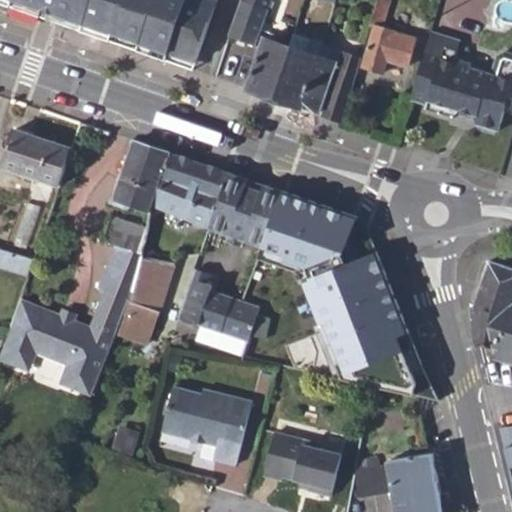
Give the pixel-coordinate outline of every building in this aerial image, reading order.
[(39,17),(41,10),(12,0),(10,7),(39,17)] [(12,0),(41,10),(55,15),(92,28),(112,34),(140,44),(169,54),(195,63),(217,0),(12,0)] [(259,47),(276,0),(241,0),(229,36),(259,47)] [(373,26),(361,66),(383,73),(387,61),(408,67),(416,38),(383,27),(390,0),(376,0),(370,25),(373,26)] [(53,22),(55,15),(41,10),(39,17),(53,22)] [(90,34),(92,28),(55,15),(53,22),(90,34)] [(109,41),(112,34),(92,28),(90,34),(109,41)] [(427,105),(440,109),(439,114),(454,118),(463,111),(475,114),(479,126),(495,131),(501,113),(502,109),(511,103),(511,102),(511,58),(505,56),(500,60),(494,77),(459,66),(454,57),(455,51),(447,49),(451,38),(432,31),(411,100),(427,105)] [(295,47),(306,51),(311,38),(296,33),(292,46),(295,47)] [(137,51),(140,44),(112,34),(109,41),(137,51)] [(259,96),(277,102),(295,47),(292,46),(276,41),(268,38),(248,91),(259,96)] [(303,111),(304,108),(319,56),(323,44),(323,42),(311,38),(306,51),(295,47),(277,102),(303,111)] [(455,51),(459,40),(451,38),(447,49),(455,51)] [(166,61),(169,54),(140,44),(137,51),(166,61)] [(337,62),(341,51),(323,44),(319,56),(337,62)] [(318,113),(317,115),(342,124),(361,58),(341,51),(337,62),(319,56),(304,108),(318,113)] [(192,70),(193,70),(195,63),(169,54),(166,61),(192,70)] [(511,116),(511,102),(511,103),(502,109),(501,113),(511,116)] [(439,114),(440,109),(427,105),(426,110),(439,114)] [(58,186),(71,147),(14,128),(0,166),(58,186)] [(114,200),(149,212),(152,204),(170,151),(135,140),(114,200)] [(152,204),(210,228),(229,173),(170,151),(152,204)] [(210,228),(229,235),(232,229),(247,235),(244,241),(262,247),(271,222),(283,191),(264,185),(255,211),(239,205),(248,179),(229,173),(210,228)] [(248,179),(239,205),(255,211),(264,185),(248,179)] [(342,267),(338,256),(348,229),(353,216),(283,191),(271,222),(262,247),(306,266),(309,280),(342,267)] [(122,296),(128,297),(135,276),(144,250),(149,230),(111,216),(103,241),(117,245),(102,289),(106,290),(122,296)] [(229,235),(227,241),(242,247),(244,241),(247,235),(232,229),(229,235)] [(135,276),(151,282),(168,287),(177,262),(144,250),(135,276)] [(309,280),(302,283),(338,376),(409,351),(374,254),(342,267),(309,280)] [(474,304),(508,315),(498,348),(496,356),(511,361),(511,267),(489,259),(474,304)] [(193,279),(217,288),(221,279),(196,270),(193,279)] [(128,297),(129,301),(144,306),(146,298),(151,282),(135,276),(128,297)] [(179,318),(249,342),(251,336),(265,338),(271,319),(258,316),(261,308),(241,300),(216,292),(217,288),(193,279),(187,295),(179,318)] [(146,298),(162,304),(168,287),(151,282),(146,298)] [(122,296),(106,290),(93,328),(116,336),(117,333),(122,319),(127,305),(129,301),(128,297),(122,296)] [(117,333),(142,343),(146,333),(150,334),(158,311),(144,306),(129,301),(127,305),(122,319),(117,333)] [(29,307),(17,303),(6,336),(5,340),(0,353),(0,363),(9,366),(29,307)] [(474,304),(469,303),(474,341),(479,342),(498,348),(508,315),(474,304)] [(59,317),(29,307),(9,366),(23,371),(29,367),(33,353),(64,364),(59,378),(62,384),(92,394),(98,379),(116,336),(93,328),(73,322),(71,321),(70,325),(59,322),(61,317),(59,317)] [(60,312),(59,317),(61,317),(59,322),(70,325),(71,321),(73,322),(75,317),(60,312)] [(206,443),(217,446),(214,460),(237,465),(253,402),(204,389),(203,394),(174,387),(163,431),(206,443)] [(301,481),(310,483),(308,490),(332,496),(342,455),(322,449),(324,444),(276,432),(265,476),(283,480),(283,477),(301,481)] [(203,457),(214,460),(217,446),(206,443),(203,457)] [(387,461),(396,511),(443,511),(433,453),(387,461)] [(357,471),(379,467),(377,457),(358,461),(357,471)] [(357,471),(356,471),(360,498),(388,493),(383,466),(379,467),(357,471)] [(299,488),(308,490),(310,483),(301,481),(299,488)]
